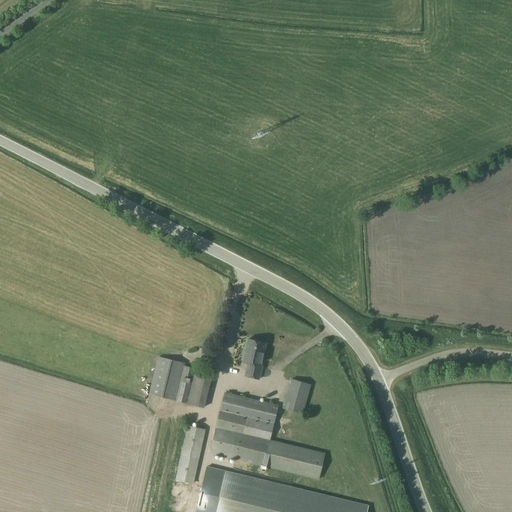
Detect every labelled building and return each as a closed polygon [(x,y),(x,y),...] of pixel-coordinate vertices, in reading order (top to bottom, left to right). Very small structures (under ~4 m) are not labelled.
[(259,379),(262,366),(261,366),(266,344),(248,339),(242,362),(247,363),(244,375),(259,379)] [(211,379),(197,376),(194,375),(196,369),(185,366),(185,363),(158,356),(149,394),(187,404),(204,408),(211,379)] [(291,379),(282,409),(302,414),(311,384),(291,379)] [(278,405),(224,392),(209,453),(318,480),(325,453),(270,440),(278,405)] [(193,484),(205,429),(187,425),(175,480),(193,484)] [(206,467),(195,511),(365,511),(367,505),(206,467)]
